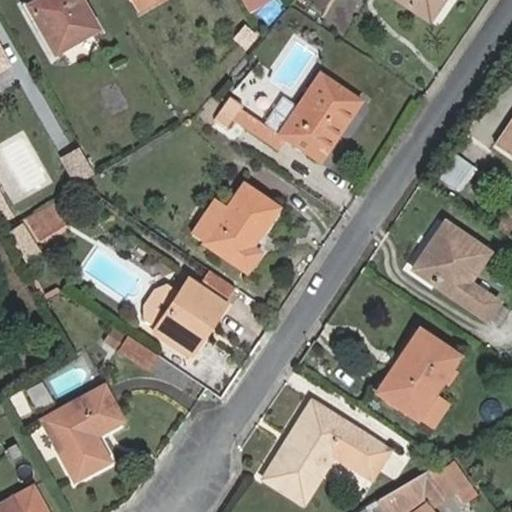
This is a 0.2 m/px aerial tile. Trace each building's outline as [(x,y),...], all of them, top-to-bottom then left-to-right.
[(55,52),(96,28),(79,0),(40,0),(29,6),(55,52)] [(275,0),(258,20),(270,30),(291,5),(284,0),(275,0)] [(341,0),(335,15),(354,22),(361,0),(341,0)] [(402,0),(429,17),(440,0),(402,0)] [(285,141),(320,163),(362,102),(319,74),(295,109),(279,98),(260,125),(240,112),(242,107),(230,99),(215,121),(229,132),(235,121),(278,150),(285,141)] [(511,119),(496,144),(511,154),(511,119)] [(82,184),(93,177),(77,149),(60,159),(76,187),(82,184)] [(442,183),(466,193),(477,164),(454,155),(442,183)] [(259,251),(251,246),(276,208),(244,185),(228,209),(213,200),(190,234),(247,271),(259,251)] [(39,238),(65,224),(52,202),(27,217),(39,238)] [(511,206),(498,225),(509,233),(511,228),(511,206)] [(11,234),(36,257),(47,246),(22,222),(11,234)] [(497,302),(468,282),(488,252),(444,223),(415,269),(486,318),(497,302)] [(225,303),(228,300),(191,274),(188,279),(225,303)] [(209,316),(214,319),(225,303),(188,279),(181,290),(172,284),(157,289),(148,304),(149,320),(155,325),(154,327),(192,352),(205,333),(200,329),(209,316)] [(205,333),(214,319),(209,316),(200,329),(205,333)] [(115,326),(105,341),(120,351),(130,336),(115,326)] [(189,356),(192,352),(154,327),(152,331),(189,356)] [(441,382),(449,369),(457,357),(419,331),(378,392),(417,417),(433,393),(441,382)] [(148,369),(158,355),(130,336),(120,351),(148,369)] [(441,382),(447,386),(456,374),(449,369),(441,382)] [(38,409),(51,402),(42,384),(28,392),(38,409)] [(75,477),(107,460),(94,435),(120,420),(103,388),(44,421),(75,477)] [(417,417),(431,426),(448,402),(433,393),(417,417)] [(19,417),(31,410),(23,394),(10,400),(19,417)] [(266,476),(304,500),(334,452),(368,475),(384,449),(313,403),(266,476)] [(367,511),(366,511),(429,511),(427,509),(431,506),(434,510),(457,493),(465,504),(478,496),(456,465),(447,470),(442,464),(376,502),(382,511),(367,511)] [(0,511),(17,511),(11,500),(0,506),(0,511)]
